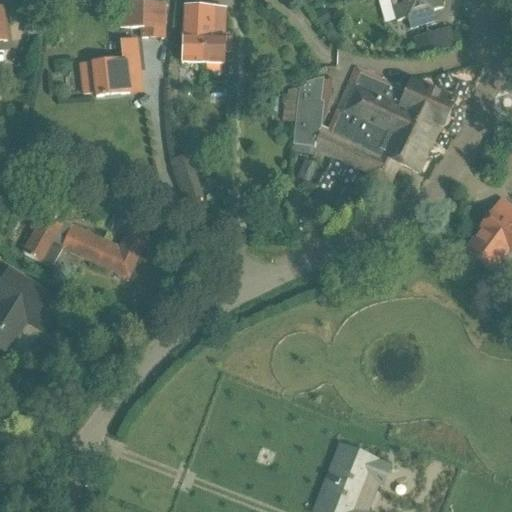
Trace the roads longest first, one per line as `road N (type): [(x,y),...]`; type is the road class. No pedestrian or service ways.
road 1 (residential): [(259,285),(393,224),(431,193),(508,101)]
road 2 (residential): [(0,176),(38,165),(232,257),(259,285)]
road 3 (residential): [(501,45),(413,68),(353,61),(315,48),(264,0)]
road 4 (residential): [(79,450),(154,351),(205,311),(259,285)]
